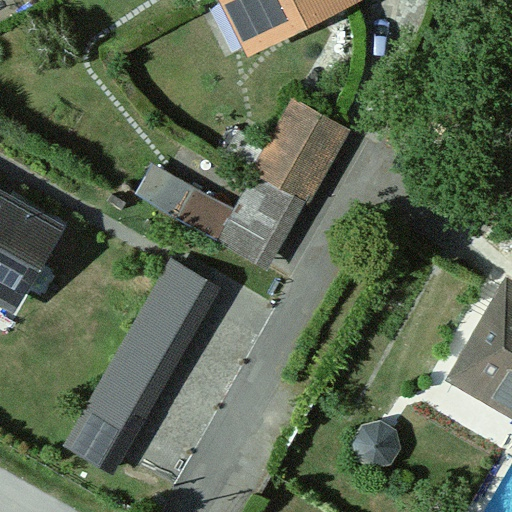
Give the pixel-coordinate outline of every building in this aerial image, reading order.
[(340,0),(218,0),(244,50),(340,0)] [(346,125),(291,94),(250,167),(305,198),(346,125)] [(440,140),(413,189),(484,229),(511,180),(440,140)] [(0,180),(0,297),(14,305),(64,216),(0,180)] [(170,261),(64,448),(115,476),(221,289),(170,261)] [(511,276),(503,272),(443,378),(511,417),(511,276)]
